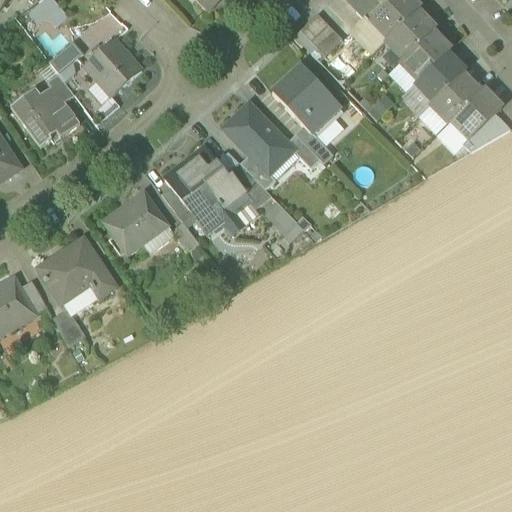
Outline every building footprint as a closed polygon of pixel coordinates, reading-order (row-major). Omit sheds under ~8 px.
[(0,0),(0,14),(9,0),(0,0)] [(55,32),(67,21),(49,0),(28,18),(38,30),(44,25),(50,26),(55,32)] [(191,0),(209,18),(227,0),(191,0)] [(352,0),(346,6),(354,14),(368,0),(352,0)] [(368,0),(354,14),(363,23),(378,9),(380,6),(374,0),(368,0)] [(394,0),(382,13),(368,26),(386,44),(417,14),(419,12),(407,0),(394,0)] [(374,0),(380,6),(378,9),(382,13),(394,0),(374,0)] [(378,9),(363,23),(350,35),(372,58),(384,47),(386,44),(368,26),(382,13),(378,9)] [(435,33),(417,14),(386,44),(384,47),(401,65),(432,36),(435,33)] [(316,18),(299,34),(308,43),(325,27),(316,18)] [(325,27),(308,43),(316,51),(333,35),(325,27)] [(333,35),(316,51),(325,60),(342,43),(333,35)] [(401,65),(399,68),(416,86),(446,57),(449,54),(432,36),(401,65)] [(115,44),(84,71),(111,101),(141,73),(115,44)] [(84,60),(74,46),(48,67),(58,80),(84,60)] [(416,86),(413,90),(431,108),(461,78),(464,76),(446,57),(416,86)] [(302,70),(272,98),(303,130),(310,138),(312,136),(339,111),(302,70)] [(431,108),(428,110),(446,128),(449,126),(479,97),(461,78),(431,108)] [(73,99),(58,80),(48,88),(52,93),(53,92),(64,106),(73,99)] [(52,93),(39,102),(35,97),(14,113),(41,148),(56,136),(61,141),(80,127),(64,106),(53,92),(52,93)] [(479,97),(449,126),(467,145),(493,120),(500,113),(482,94),(479,97)] [(286,147),(248,108),(223,133),(248,159),(262,174),(263,173),(270,180),(294,157),(287,150),(288,149),(286,147)] [(467,145),(462,150),(470,157),(508,135),(493,120),(467,145)] [(449,126),(446,128),(444,131),(462,150),(467,145),(449,126)] [(332,159),(312,136),(310,138),(303,130),(294,138),(295,139),(319,164),(323,167),(332,159)] [(319,164),(295,139),(286,147),(288,149),(287,150),(294,157),(310,173),(319,164)] [(0,140),(0,186),(20,173),(7,153),(8,153),(0,140)] [(226,176),(206,149),(164,182),(170,190),(185,209),(193,219),(197,224),(211,214),(221,227),(233,217),(227,209),(244,196),(245,195),(232,178),(230,180),(226,176)] [(262,174),(248,159),(239,168),(265,194),(275,184),(270,180),(263,173),(262,174)] [(239,168),(238,166),(226,176),(230,180),(232,178),(245,195),(244,196),(256,211),(271,200),(265,194),(239,168)] [(185,209),(170,190),(161,197),(175,216),(185,209)] [(145,195),(104,225),(128,258),(169,229),(145,195)] [(293,243),(306,231),(281,204),(268,215),(293,243)] [(175,216),(174,217),(182,226),(183,227),(193,219),(185,209),(175,216)] [(183,227),(182,226),(171,235),(186,256),(199,247),(183,227)] [(106,256),(93,238),(83,244),(96,263),(106,256)] [(83,244),(39,274),(45,283),(44,284),(46,286),(47,286),(66,315),(70,321),(71,320),(115,291),(96,263),(83,244)] [(13,283),(0,290),(0,338),(5,336),(34,319),(19,293),(13,283)] [(46,312),(31,286),(19,293),(34,319),(46,312)] [(71,320),(70,321),(66,315),(53,324),(69,352),(85,341),(71,320)] [(0,358),(13,350),(5,336),(0,338),(0,358)]
